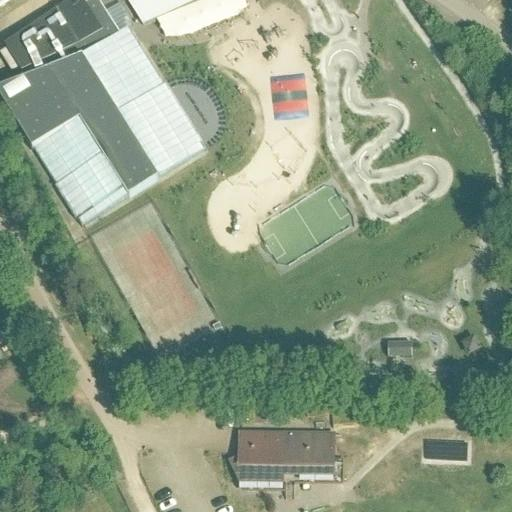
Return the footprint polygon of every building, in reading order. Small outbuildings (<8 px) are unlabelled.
[(0,0),(0,9),(14,0),(0,0)] [(0,94),(0,104),(32,155),(34,154),(58,192),(57,193),(77,226),(78,225),(82,232),(128,203),(129,203),(159,183),(205,154),(201,148),(202,147),(166,89),(165,90),(128,32),(120,37),(97,1),(97,0),(140,0),(150,16),(151,16),(189,0),(76,0),(80,6),(58,20),(9,50),(19,67),(20,69),(21,68),(31,82),(0,94)] [(293,0),(301,26),(336,15),(331,0),(293,0)] [(467,44),(474,50),(482,41),(474,34),(467,44)] [(475,338),(462,345),(469,358),(482,351),(475,338)] [(413,345),(389,346),(389,361),(413,360),(413,345)] [(240,462),(240,473),(244,473),(244,481),(270,481),(270,473),(291,474),(333,474),(333,463),(334,463),(334,440),(240,438),(240,462)]
